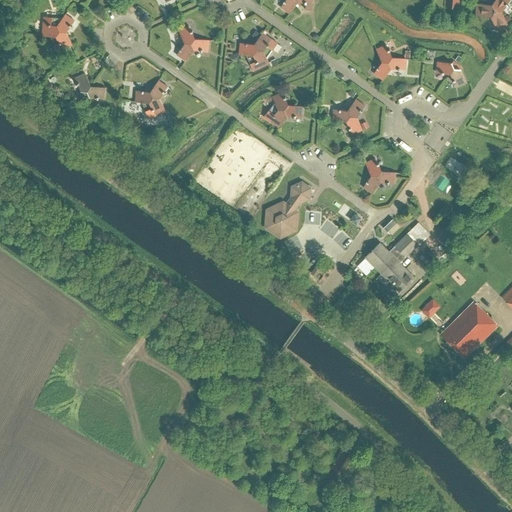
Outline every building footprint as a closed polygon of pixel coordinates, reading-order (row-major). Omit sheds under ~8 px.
[(298,2),(296,0),(284,0),(281,7),(290,13),(298,2)] [(296,0),(298,2),(304,3),(303,9),(311,10),(312,0),(296,0)] [(494,10),(501,11),(509,0),(494,0),(492,4),(494,10)] [(491,16),(494,10),(492,4),(477,3),(476,15),(491,16)] [(494,10),(491,16),(498,30),(508,25),(501,11),(494,10)] [(60,31),(67,32),(70,27),(71,27),(72,26),(72,25),(75,21),(66,14),(63,18),(57,26),(60,31)] [(45,16),(42,35),(49,36),(56,37),(60,31),(57,26),(63,18),(55,17),(45,16)] [(170,30),(176,27),(173,22),(168,25),(170,30)] [(185,43),(192,44),(195,39),(193,33),(193,32),(193,30),(192,31),(189,26),(179,31),(185,43)] [(72,45),(67,32),(60,31),(56,37),(49,36),(56,52),(62,49),(72,45)] [(263,33),(254,43),(257,49),(263,50),(267,58),(277,44),(263,33)] [(192,44),(194,50),(201,50),(201,51),(203,51),(208,51),(209,40),(195,39),(192,44)] [(194,50),(192,44),(185,43),(181,49),(180,48),(179,50),(180,50),(177,55),(186,61),(194,50)] [(257,49),(254,43),(240,43),(240,53),(246,54),(253,54),(257,49)] [(388,62),(392,57),(387,45),(376,49),(381,61),(388,62)] [(267,58),(263,50),(257,49),(253,54),(246,54),(253,71),(269,64),(267,58)] [(388,62),(391,68),(405,69),(406,59),(392,57),(388,62)] [(391,68),(388,62),(381,61),(374,73),(383,79),(391,68)] [(451,74),(458,64),(454,61),(452,63),(438,62),(437,73),(451,74)] [(458,64),(451,74),(456,87),(466,82),(461,69),(462,67),(458,64)] [(84,97),(91,87),(85,74),(75,78),(81,92),(80,94),(83,96),(84,97)] [(153,98),(160,98),(164,93),(166,92),(165,91),(168,87),(159,81),(151,92),(153,98)] [(91,87),(84,97),(88,100),(90,98),(104,99),(105,88),(91,87)] [(149,103),(153,98),(151,92),(144,91),(144,90),(142,90),(142,91),(137,90),(136,102),(142,102),(149,103)] [(353,98),(356,93),(351,90),(348,94),(353,98)] [(278,109),(284,109),(287,104),(282,92),(272,97),(278,109)] [(149,103),(142,102),(146,110),(150,118),(155,116),(163,112),(166,111),(160,98),(153,98),(149,103)] [(350,116),(356,117),(365,106),(356,99),(347,110),(350,116)] [(284,109),(287,115),(302,117),(303,106),(287,104),(284,109)] [(269,110),(265,117),(279,127),(287,115),(284,109),(278,109),(274,114),(269,110)] [(346,121),(350,116),(347,110),(334,109),(333,120),(346,121)] [(350,116),(346,121),(353,134),(362,130),(356,117),(350,116)] [(238,148),(245,141),(236,131),(220,146),(225,150),(229,146),(233,150),(237,146),(238,148)] [(270,175),(276,167),(285,173),(290,164),(276,154),(270,162),(269,161),(263,170),(270,175)] [(377,176),(381,171),(375,158),(365,163),(371,175),(377,176)] [(377,176),(380,182),(395,183),(396,173),(381,171),(377,176)] [(199,172),(198,181),(207,182),(208,173),(199,172)] [(430,186),(443,195),(452,183),(439,174),(430,186)] [(380,182),(377,176),(371,175),(363,187),(373,193),(380,182)] [(250,223),(271,189),(258,181),(237,215),(250,223)] [(301,204),(311,200),(312,188),(302,181),(291,186),(290,197),(286,203),(284,201),(266,209),(264,228),(280,240),(298,231),(300,212),(297,210),(301,204)] [(230,198),(238,199),(238,193),(219,193),(219,202),(230,202),(230,198)] [(357,213),(351,221),(358,226),(363,218),(357,213)] [(387,232),(395,224),(391,220),(383,228),(387,232)] [(419,246),(431,234),(419,222),(407,234),(395,246),(389,252),(380,243),(365,257),(401,292),(415,278),(400,263),(406,257),(418,245),(419,246)] [(430,261),(423,253),(417,258),(424,266),(430,261)] [(511,287),(501,298),(511,308),(511,287)] [(433,300),(420,311),(428,320),(440,309),(433,300)] [(465,358),(498,326),(475,302),(442,334),(465,358)] [(343,483),(350,471),(348,469),(356,456),(343,448),(328,474),(343,483)] [(346,502),(348,503),(352,497),(350,496),(346,493),(343,499),(346,502)]
